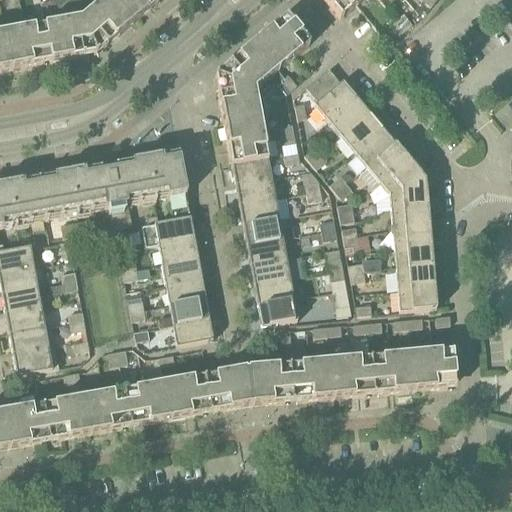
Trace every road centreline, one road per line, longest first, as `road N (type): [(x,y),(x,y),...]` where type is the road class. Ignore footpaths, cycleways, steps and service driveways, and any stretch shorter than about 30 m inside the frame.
road 1 (residential): [(259,481),(436,466),(465,451),(472,413),(458,250),(472,223)]
road 2 (residential): [(246,412),(192,135),(162,99)]
road 3 (residential): [(472,223),(450,173),(297,0)]
road 4 (residential): [(90,511),(259,481)]
road 5 (tertiary): [(0,152),(108,124),(152,88)]
road 6 (tertiary): [(142,68),(72,114),(0,127)]
road 7 (tertiary): [(152,88),(257,0)]
